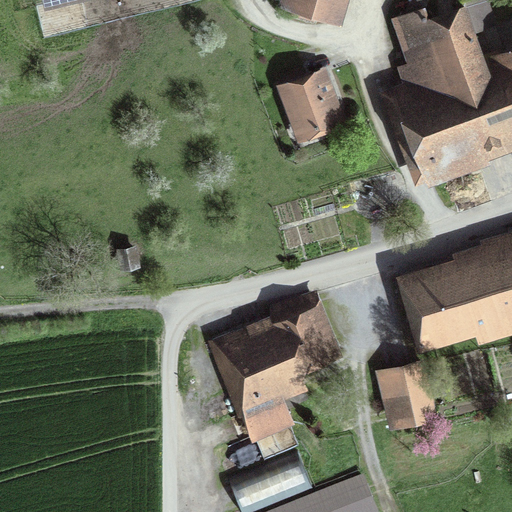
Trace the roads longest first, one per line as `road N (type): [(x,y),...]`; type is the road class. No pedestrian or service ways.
road 1 (unclassified): [(443,235),(209,297),(186,311),(168,362),(167,511)]
road 2 (unclassified): [(443,235),(393,138),(360,40),(378,0)]
road 3 (track): [(0,312),(143,302),(186,311)]
